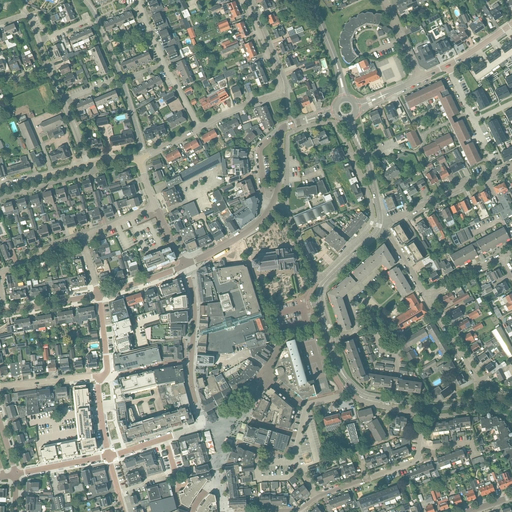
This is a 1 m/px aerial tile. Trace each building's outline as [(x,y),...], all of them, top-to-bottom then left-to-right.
[(182,0),(175,0),(181,12),(187,9),(182,0)] [(265,10),(270,8),(271,9),(275,8),(274,3),(272,3),(271,3),(271,2),(268,3),(267,0),(262,2),(265,10)] [(400,15),(404,13),(403,11),(407,9),(402,0),(401,0),(396,3),(399,8),(397,9),(400,15)] [(410,0),(402,0),(407,9),(412,7),(413,9),(419,6),(416,0),(412,2),(410,0)] [(156,8),(157,11),(163,8),(162,5),(159,7),(157,1),(149,5),(149,6),(151,10),(156,8)] [(231,11),(237,9),(234,2),(228,4),(228,3),(222,6),(223,7),(222,7),(225,14),(231,11)] [(61,6),(63,11),(71,8),(69,3),(61,6)] [(500,13),(503,11),(497,3),(492,6),(492,7),(493,10),(489,12),(485,5),(481,7),(487,16),(490,14),(495,21),(502,16),(500,13)] [(153,21),(154,22),(162,19),(160,13),(167,10),(166,7),(163,8),(157,11),(158,14),(151,17),(153,21)] [(63,11),(66,17),(73,14),(71,8),(63,11)] [(240,16),(237,9),(231,11),(233,16),(230,17),(231,20),(234,19),(234,18),(240,16)] [(129,22),(134,19),(131,11),(128,13),(127,12),(125,13),(129,22)] [(340,39),(339,41),(340,46),(342,48),(341,50),(341,55),(344,57),(344,60),(348,63),(350,63),(350,64),(357,57),(358,56),(357,55),(356,54),(355,52),(354,51),(353,50),(353,48),(352,47),(352,45),(352,44),(352,42),(352,41),(353,39),(353,38),(354,36),(354,35),(355,33),(356,32),(357,31),(358,30),(359,29),(360,28),(361,27),(363,27),(364,26),(365,26),(367,26),(375,26),(378,27),(379,25),(382,19),(383,17),(381,14),(376,14),(374,15),(372,13),(367,12),(365,14),(364,14),(362,13),(357,16),(357,18),(356,18),(354,18),(349,20),(349,23),(348,23),(346,24),(344,28),(345,31),(344,31),(342,32),(340,36),(341,39),(340,39)] [(123,15),(120,16),(123,24),(129,22),(125,13),(123,14),(123,15)] [(73,14),(66,17),(68,22),(75,19),(73,14)] [(280,23),(279,21),(277,16),(274,17),(273,14),(267,17),(271,24),(272,24),(273,26),(280,23)] [(437,14),(427,20),(429,24),(439,18),(437,14)] [(123,24),(120,16),(117,18),(116,17),(114,18),(118,26),(123,24)] [(161,25),(162,28),(168,26),(165,17),(162,19),(154,22),(155,23),(154,23),(156,28),(161,25)] [(112,20),(109,21),(112,29),(118,26),(114,18),(112,19),(112,20)] [(476,21),(469,26),(474,35),(485,28),(482,23),(481,22),(479,19),(476,21)] [(112,29),(109,21),(106,22),(105,21),(103,22),(107,31),(112,29)] [(240,22),(231,26),(234,34),(239,32),(246,29),(243,22),(240,23),(240,22)] [(14,24),(9,26),(12,35),(18,33),(19,35),(22,34),(19,28),(16,29),(14,24)] [(8,49),(13,47),(12,44),(9,42),(8,40),(7,37),(12,35),(9,26),(3,28),(5,34),(2,35),(5,41),(8,49)] [(160,37),(161,38),(169,35),(167,30),(170,28),(168,26),(162,28),(163,31),(158,33),(160,37)] [(284,35),(283,31),(284,30),(282,27),(273,31),(277,39),(284,35)] [(460,32),(457,34),(462,42),(468,39),(465,33),(465,34),(463,31),(465,30),(463,27),(459,29),(460,32)] [(192,28),(187,30),(191,39),(196,37),(193,30),(192,28)] [(91,29),(85,31),(88,38),(94,36),(91,29)] [(246,29),(239,32),(234,34),(236,39),(239,38),(240,40),(243,39),(242,38),(248,36),(246,29)] [(451,36),(458,47),(463,44),(462,42),(457,34),(455,30),(452,32),(453,35),(451,36)] [(80,33),(83,40),(88,38),(85,31),(80,33)] [(80,33),(75,35),(78,43),(83,40),(80,33)] [(168,42),(169,45),(179,41),(179,40),(178,36),(174,38),(173,33),(169,35),(161,38),(162,40),(161,40),(163,44),(168,42)] [(296,34),(290,37),(293,44),(299,41),(296,34)] [(430,34),(426,36),(435,56),(439,53),(440,55),(443,53),(444,54),(448,52),(448,51),(451,50),(445,36),(434,42),(430,34)] [(78,43),(75,35),(69,38),(72,45),(78,43)] [(168,55),(179,50),(182,49),(179,41),(169,45),(170,47),(165,50),(167,54),(168,55)] [(236,41),(225,45),(227,49),(230,47),(238,44),(236,41)] [(245,53),(248,52),(254,49),(251,42),(245,45),(245,44),(242,45),(245,53)] [(59,44),(52,47),(54,51),(53,52),(54,54),(56,59),(61,57),(63,61),(70,58),(75,56),(73,53),(73,52),(68,54),(67,50),(65,50),(62,43),(60,45),(59,44)] [(287,53),(292,51),(290,44),(286,46),(285,43),(284,43),(279,45),(282,53),(287,51),(287,53)] [(422,46),(417,49),(422,59),(425,58),(426,61),(429,60),(429,61),(433,59),(433,58),(428,47),(427,44),(422,46)] [(511,52),(506,44),(501,48),(502,49),(500,51),(506,60),(511,55),(511,52)] [(98,46),(90,49),(93,55),(100,52),(98,46)] [(247,58),(248,61),(251,59),(251,58),(257,56),(254,49),(248,52),(250,57),(247,58)] [(182,59),(179,50),(168,55),(169,56),(168,56),(171,63),(176,61),(181,59),(182,59)] [(500,51),(497,52),(496,51),(491,54),(499,65),(506,60),(500,51)] [(93,55),(95,60),(102,57),(100,52),(93,55)] [(149,62),(152,60),(149,52),(143,55),(147,64),(149,63),(149,62)] [(25,54),(21,56),(22,59),(24,64),(26,68),(32,66),(31,63),(35,61),(32,53),(27,55),(25,56),(25,54)] [(486,58),(487,60),(485,61),(492,71),(492,70),(499,65),(491,54),(486,58)] [(9,70),(3,55),(0,56),(0,59),(0,60),(0,71),(1,71),(5,69),(6,71),(9,70)] [(9,62),(10,66),(12,71),(18,68),(18,70),(20,70),(18,66),(22,65),(20,60),(18,55),(13,58),(14,60),(9,62)] [(143,55),(137,57),(141,65),(144,64),(144,65),(147,64),(143,55)] [(104,62),(102,57),(95,60),(97,65),(104,62)] [(132,60),(136,68),(138,67),(138,66),(141,65),(137,57),(132,60)] [(291,57),(290,58),(285,59),(288,67),(296,64),(294,59),(292,60),(291,57)] [(63,67),(59,69),(62,75),(66,73),(66,72),(70,70),(68,66),(71,64),(69,60),(64,62),(65,64),(63,65),(63,67)] [(132,60),(126,62),(130,70),(133,68),(133,69),(136,68),(132,60)] [(176,67),(177,69),(186,65),(184,60),(180,61),(176,63),(177,66),(176,67)] [(362,69),(369,66),(366,60),(359,63),(362,69)] [(304,65),(306,70),(315,66),(313,62),(313,61),(304,65)] [(492,71),(485,61),(483,63),(482,62),(477,65),(484,76),(492,71)] [(97,65),(99,71),(107,68),(104,62),(97,65)] [(127,71),(130,70),(126,62),(121,64),(124,73),(127,72),(127,71)] [(253,73),(262,69),(259,62),(250,66),(253,73)] [(188,71),(186,65),(177,69),(178,72),(179,71),(180,74),(188,71)] [(477,82),(484,76),(477,65),(472,69),(473,71),(470,72),(477,82)] [(363,76),(366,84),(380,78),(375,67),(359,74),(359,76),(360,76),(360,77),(363,76)] [(109,73),(107,68),(99,71),(102,76),(109,73)] [(233,69),(223,74),(225,78),(229,77),(235,74),(233,69)] [(262,69),(253,73),(246,76),(247,79),(253,76),(254,80),(256,79),(265,76),(262,69)] [(181,78),(182,80),(191,76),(188,71),(180,74),(182,77),(181,78)] [(292,79),(294,83),(295,83),(301,80),(300,77),(302,76),(300,71),(296,72),(291,74),(293,79),(292,79)] [(71,84),(75,82),(73,77),(74,76),(72,73),(66,76),(67,79),(64,80),(66,86),(67,85),(67,86),(68,87),(71,86),(72,85),(71,84)] [(155,76),(153,78),(158,86),(163,83),(159,76),(156,77),(155,76)] [(193,82),(191,76),(182,80),(183,83),(184,82),(185,85),(190,83),(193,82)] [(268,83),(265,76),(256,79),(258,84),(260,83),(262,87),(265,86),(264,84),(268,83)] [(360,76),(359,76),(360,77),(354,80),(358,88),(366,84),(363,76),(360,77),(360,76)] [(151,80),(148,81),(152,89),(158,86),(153,78),(151,79),(151,80)] [(152,89),(148,81),(145,83),(145,82),(143,83),(147,92),(152,89)] [(439,93),(445,90),(441,81),(435,84),(439,93)] [(141,85),(138,87),(142,95),(147,92),(143,83),(140,85),(141,85)] [(439,93),(435,84),(429,87),(433,96),(439,94),(439,93)] [(238,86),(231,88),(233,95),(234,95),(235,98),(241,96),(240,91),(238,86)] [(500,89),(504,98),(510,95),(506,86),(500,89)] [(136,98),(142,95),(138,87),(135,89),(134,88),(132,89),(136,98)] [(429,87),(423,90),(427,99),(433,96),(429,87)] [(324,99),(323,95),(325,95),(323,89),(321,90),(317,91),(316,88),(313,89),(312,90),(316,102),(324,99)] [(482,89),(473,93),(475,99),(484,95),(482,89)] [(494,92),(499,101),(504,98),(500,89),(494,92)] [(174,90),(162,97),(167,105),(177,99),(174,93),(175,93),(174,90)] [(421,102),(427,99),(423,90),(417,92),(421,102)] [(439,94),(441,99),(449,95),(446,90),(445,90),(439,93),(439,94)] [(110,93),(113,100),(113,101),(119,98),(115,91),(110,93)] [(309,91),(305,92),(307,96),(302,98),(303,100),(300,101),(302,107),(310,104),(308,99),(312,98),(309,91)] [(224,100),(220,92),(208,98),(209,101),(208,101),(211,107),(224,100)] [(417,92),(411,95),(415,105),(421,102),(417,92)] [(113,100),(110,93),(105,95),(108,103),(113,101),(113,100)] [(105,95),(100,98),(103,105),(108,103),(105,95)] [(409,108),(415,105),(411,95),(405,98),(405,100),(407,103),(403,104),(410,118),(413,117),(410,109),(409,108)] [(443,106),(453,101),(450,95),(449,95),(441,99),(440,99),(443,106)] [(484,95),(475,99),(478,104),(487,100),(484,95)] [(204,111),(211,107),(208,101),(209,101),(208,98),(206,99),(205,97),(201,100),(202,102),(200,103),(204,111)] [(92,98),(86,100),(89,107),(95,105),(92,98)] [(103,105),(100,98),(94,100),(97,107),(103,105)] [(81,102),(84,110),(89,107),(86,100),(81,102)] [(487,100),(478,104),(480,109),(489,105),(487,100)] [(443,106),(446,112),(451,109),(456,107),(453,101),(443,106)] [(79,112),(80,114),(80,116),(86,113),(84,110),(81,102),(76,105),(79,112)] [(147,105),(152,114),(157,111),(153,102),(147,105)] [(392,104),(385,107),(388,115),(387,116),(389,120),(393,118),(402,114),(400,108),(395,110),(392,104)] [(257,110),(254,111),(256,117),(259,116),(269,113),(266,106),(260,108),(257,109),(257,110)] [(456,107),(451,109),(446,112),(449,118),(452,117),(459,113),(456,107)] [(380,118),(379,115),(377,111),(369,114),(370,118),(371,121),(372,121),(374,125),(378,124),(382,123),(380,118)] [(181,112),(167,119),(171,128),(186,120),(181,112)] [(262,123),(271,120),(269,113),(259,116),(260,119),(261,119),(262,123)] [(17,119),(19,124),(25,122),(24,121),(28,119),(26,115),(17,119)] [(64,124),(60,115),(40,124),(44,133),(46,132),(50,139),(54,137),(55,139),(65,135),(60,125),(64,124)] [(96,120),(98,127),(108,124),(107,117),(96,120)] [(451,121),(452,124),(455,131),(465,126),(462,120),(455,123),(453,120),(452,117),(449,118),(451,121)] [(236,119),(229,122),(233,129),(234,132),(238,130),(236,127),(239,125),(239,124),(236,119)] [(271,120),(262,123),(264,130),(274,126),(271,120)] [(496,120),(487,124),(490,129),(499,125),(496,120)] [(29,150),(39,146),(28,121),(18,125),(29,150)] [(229,122),(222,126),(226,132),(228,131),(230,134),(231,137),(236,135),(234,132),(233,129),(229,122)] [(255,131),(259,136),(262,133),(258,128),(259,127),(257,125),(252,127),(255,130),(255,131)] [(501,130),(499,125),(490,129),(492,135),(501,130)] [(156,126),(153,127),(156,135),(159,134),(160,137),(167,135),(164,126),(157,128),(156,126)] [(458,137),(463,135),(468,132),(465,126),(455,131),(458,137)] [(153,136),(156,135),(153,127),(150,128),(151,130),(144,132),(147,141),(154,139),(153,136)] [(245,130),(249,134),(244,139),(249,143),(256,137),(257,138),(259,136),(255,131),(255,130),(252,127),(245,130)] [(134,142),(133,134),(132,134),(132,130),(127,131),(128,134),(109,138),(111,146),(115,146),(134,142)] [(214,130),(208,133),(211,140),(218,136),(214,130)] [(405,134),(409,141),(418,137),(414,130),(405,134)] [(501,130),(492,135),(495,140),(504,135),(501,130)] [(317,138),(311,140),(314,146),(314,147),(321,144),(320,142),(323,140),(325,143),(325,144),(326,144),(327,144),(328,144),(329,143),(329,142),(329,141),(329,140),(328,138),(327,138),(324,132),(316,135),(317,138)] [(471,138),(468,132),(463,135),(458,137),(461,143),(470,139),(471,138)] [(205,143),(211,140),(208,133),(201,137),(205,143)] [(307,149),(314,146),(311,140),(310,138),(307,139),(304,134),(295,138),(298,146),(299,146),(300,148),(300,149),(301,149),(302,149),(303,148),(303,147),(306,146),(307,149)] [(453,143),(449,134),(442,137),(446,146),(453,143)] [(497,145),(500,144),(502,142),(506,141),(504,135),(495,140),(497,145)] [(100,149),(103,148),(101,139),(97,140),(97,139),(94,140),(94,139),(93,139),(92,139),(91,137),(89,136),(87,136),(86,139),(87,141),(89,142),(92,150),(99,148),(100,149)] [(26,148),(21,137),(18,139),(22,150),(26,148)] [(421,144),(418,137),(409,141),(412,148),(421,144)] [(446,146),(442,137),(435,140),(436,142),(439,149),(440,149),(446,146)] [(196,140),(189,143),(193,149),(194,152),(198,150),(199,151),(202,149),(200,145),(199,146),(199,145),(197,142),(196,140)] [(439,149),(436,142),(429,145),(433,154),(440,150),(440,149),(439,149)] [(466,153),(475,149),(472,142),(471,143),(463,147),(466,153)] [(193,149),(189,143),(183,147),(186,153),(193,149)] [(58,150),(49,154),(52,162),(61,158),(62,160),(71,157),(66,145),(58,148),(58,150)] [(433,154),(429,145),(423,148),(427,157),(433,154)] [(344,160),(343,157),(344,156),(343,152),(342,149),(341,149),(341,148),(333,151),(335,156),(332,157),(335,164),(344,160)] [(231,153),(230,158),(230,159),(231,159),(233,159),(233,158),(238,159),(238,157),(243,158),(243,156),(247,157),(247,151),(239,150),(234,149),(233,154),(231,153)] [(453,151),(457,159),(461,157),(457,149),(453,151)] [(469,159),(473,157),(478,155),(475,149),(466,153),(469,159)] [(178,150),(171,153),(176,161),(179,159),(178,157),(181,156),(178,150)] [(510,159),(506,150),(501,153),(505,162),(508,160),(510,159)] [(44,160),(42,155),(36,158),(35,155),(34,152),(29,154),(33,164),(36,163),(38,167),(40,167),(40,168),(43,166),(43,165),(45,165),(44,162),(45,161),(44,160)] [(176,161),(171,153),(165,157),(168,163),(171,161),(172,163),(176,161)] [(221,163),(221,160),(220,154),(219,153),(196,165),(201,173),(221,163)] [(478,155),(473,157),(469,159),(471,165),(481,161),(478,155)] [(31,170),(29,162),(28,162),(26,156),(20,158),(22,164),(10,167),(11,170),(7,171),(9,176),(31,170)] [(440,164),(446,161),(443,156),(436,160),(431,162),(432,164),(438,161),(440,164)] [(152,163),(155,169),(162,167),(160,160),(152,163)] [(234,160),(234,165),(239,164),(240,168),(248,167),(247,160),(242,161),(239,161),(239,160),(238,160),(234,160)] [(461,164),(459,161),(456,163),(449,166),(453,173),(463,168),(461,164)] [(349,163),(343,166),(346,173),(349,180),(350,183),(352,182),(351,179),(355,177),(352,170),(349,163)] [(170,189),(161,193),(162,197),(164,196),(169,207),(182,202),(178,190),(176,191),(174,187),(174,186),(182,182),(183,183),(201,173),(196,165),(165,181),(170,189)] [(400,173),(394,166),(383,175),(389,182),(400,173)] [(449,175),(444,166),(440,168),(439,166),(434,168),(436,172),(437,171),(442,179),(449,175)] [(227,183),(227,185),(227,186),(232,184),(231,183),(240,180),(239,176),(245,175),(245,174),(249,174),(248,167),(240,168),(236,168),(235,168),(235,172),(236,176),(229,179),(228,181),(229,182),(227,183)] [(431,172),(426,175),(428,179),(429,181),(431,185),(439,181),(436,177),(436,175),(437,175),(437,174),(435,169),(434,169),(431,171),(431,172)] [(127,172),(118,175),(119,179),(120,179),(121,182),(125,181),(127,181),(132,179),(131,175),(132,174),(130,170),(126,171),(127,172)] [(162,170),(154,173),(155,178),(154,178),(156,182),(162,180),(162,179),(165,179),(162,170)] [(108,188),(106,181),(104,176),(96,178),(99,187),(103,186),(104,189),(108,188)] [(82,182),(83,187),(85,192),(92,189),(89,178),(86,179),(86,181),(82,182)] [(396,186),(398,185),(399,184),(403,182),(400,178),(394,183),(396,186)] [(423,179),(416,183),(419,189),(426,185),(423,179)] [(250,180),(245,181),(236,184),(237,188),(242,186),(243,189),(252,186),(250,180)] [(314,196),(317,196),(317,194),(321,192),(322,196),(328,193),(322,180),(316,183),(318,186),(316,186),(311,187),(308,187),(296,189),(297,192),(295,192),(296,196),(297,196),(297,198),(305,197),(306,199),(304,200),(303,201),(303,202),(304,202),(304,203),(305,203),(311,200),(310,198),(310,196),(310,195),(314,195),(314,196)] [(406,181),(399,184),(398,185),(399,187),(402,193),(403,194),(407,192),(409,196),(417,192),(414,186),(410,188),(406,181)] [(351,185),(354,192),(354,193),(357,200),(363,197),(360,190),(357,183),(353,185),(352,182),(350,183),(351,185)] [(499,185),(500,188),(506,201),(510,199),(508,195),(510,195),(504,182),(499,185)] [(73,185),(69,186),(70,190),(70,191),(71,193),(71,195),(71,194),(72,197),(76,196),(76,197),(80,195),(78,190),(77,185),(76,186),(76,184),(73,185)] [(232,184),(227,186),(223,188),(224,192),(233,188),(232,184)] [(134,185),(129,186),(122,188),(125,197),(136,194),(134,185)] [(511,212),(509,207),(506,201),(500,188),(499,185),(493,187),(498,197),(498,201),(499,201),(501,204),(497,206),(500,212),(504,220),(507,218),(511,215),(511,212)] [(252,186),(243,189),(244,193),(240,194),(241,198),(255,193),(252,186)] [(383,199),(384,200),(390,198),(396,195),(402,193),(399,187),(382,194),(384,199),(383,199)] [(56,191),(57,196),(58,199),(62,198),(63,201),(67,200),(64,189),(56,191)] [(332,194),(334,193),(338,202),(340,206),(346,204),(344,199),(343,196),(341,197),(338,192),(337,189),(331,192),(332,194)] [(219,211),(220,212),(227,207),(218,190),(212,193),(217,202),(212,205),(215,214),(219,211)] [(486,191),(478,194),(481,201),(483,204),(491,200),(489,197),(486,191)] [(54,204),(52,196),(51,192),(43,194),(45,203),(50,202),(51,204),(54,204)] [(405,199),(403,194),(402,193),(396,195),(400,206),(407,203),(405,199)] [(305,211),(297,215),(299,214),(300,215),(298,216),(298,217),(295,218),(294,218),(293,218),(298,227),(298,225),(301,224),(302,226),(307,223),(307,221),(310,220),(311,222),(317,219),(316,218),(320,216),(320,218),(326,215),(325,214),(329,212),(330,214),(335,212),(331,201),(332,200),(330,194),(323,197),(325,203),(326,203),(326,204),(326,205),(322,207),(322,206),(316,208),(317,209),(313,211),(312,209),(312,208),(309,210),(311,209),(311,210),(309,211),(310,212),(306,213),(305,212),(306,211),(305,211)] [(478,194),(471,198),(474,205),(479,202),(481,201),(478,194)] [(42,199),(39,200),(38,195),(30,197),(31,201),(30,201),(31,202),(32,204),(36,203),(37,207),(40,206),(42,215),(46,213),(42,199)] [(256,218),(259,201),(256,195),(241,202),(244,207),(232,215),(240,229),(241,229),(256,218)] [(400,206),(396,195),(390,198),(394,208),(400,206)] [(119,202),(114,203),(115,205),(116,209),(121,208),(129,206),(128,205),(131,204),(132,208),(136,207),(140,206),(137,198),(133,199),(127,201),(127,199),(119,202)] [(388,211),(394,208),(390,198),(384,200),(388,211)] [(25,199),(17,201),(18,206),(19,209),(20,211),(23,210),(24,210),(25,210),(26,209),(26,208),(27,208),(27,207),(27,206),(26,202),(26,201),(25,201),(25,199)] [(102,212),(100,206),(98,199),(95,200),(97,209),(94,210),(95,213),(91,214),(94,221),(101,219),(99,212),(102,212)] [(466,200),(458,203),(461,208),(463,213),(471,210),(469,207),(466,200)] [(4,206),(0,207),(2,213),(10,211),(11,217),(14,216),(15,216),(14,211),(12,202),(10,203),(9,203),(4,204),(4,206)] [(193,202),(183,206),(186,212),(186,213),(187,215),(188,218),(188,219),(198,215),(193,202)] [(458,203),(451,207),(454,214),(459,211),(459,209),(461,208),(458,203)] [(104,210),(104,211),(105,213),(106,218),(114,215),(114,214),(111,205),(107,206),(108,208),(104,209),(104,210)] [(500,212),(497,206),(489,209),(492,216),(500,212)] [(233,216),(227,207),(220,212),(223,218),(222,218),(232,234),(239,229),(233,220),(235,219),(233,216)] [(442,212),(438,214),(439,217),(443,215),(447,223),(453,220),(447,208),(441,211),(442,212)] [(174,212),(169,214),(173,222),(182,217),(183,217),(182,215),(180,212),(179,213),(178,210),(174,212)] [(355,214),(364,222),(368,218),(360,212),(359,214),(357,212),(355,214)] [(77,215),(78,221),(80,225),(87,223),(86,216),(85,216),(84,213),(80,214),(81,214),(77,215)] [(361,226),(364,222),(355,214),(354,216),(356,217),(354,220),(361,226)] [(435,214),(431,217),(440,231),(443,229),(435,214)] [(76,226),(74,221),(74,219),(70,220),(69,216),(65,217),(68,228),(76,226)] [(54,220),(50,221),(51,224),(52,227),(53,232),(55,232),(55,233),(57,233),(62,231),(60,228),(60,225),(59,223),(63,222),(61,218),(61,217),(58,218),(59,223),(55,223),(54,220)] [(442,240),(443,239),(442,236),(440,231),(431,217),(427,219),(438,238),(440,237),(442,240)] [(358,230),(361,226),(354,220),(353,220),(351,219),(350,221),(351,222),(350,224),(358,230)] [(178,222),(174,224),(177,232),(179,231),(186,229),(186,228),(184,224),(185,224),(183,220),(180,221),(178,222)] [(215,226),(209,230),(211,233),(212,235),(213,237),(216,241),(216,242),(224,236),(221,230),(223,229),(222,227),(220,223),(218,220),(213,223),(215,226)] [(419,223),(417,225),(420,230),(418,231),(420,233),(423,237),(426,235),(431,232),(432,232),(429,228),(427,229),(423,221),(422,222),(419,223)] [(329,222),(327,224),(337,232),(338,230),(329,222)] [(400,246),(404,244),(410,240),(399,223),(397,225),(392,226),(393,227),(390,229),(395,236),(396,235),(397,238),(396,238),(400,246)] [(354,234),(358,230),(350,224),(349,225),(347,224),(346,226),(347,227),(347,228),(354,234)] [(42,227),(38,228),(39,232),(40,235),(41,238),(49,236),(48,231),(46,225),(42,226),(42,227)] [(319,225),(312,228),(314,231),(318,234),(322,238),(322,239),(322,240),(326,243),(329,245),(332,248),(338,253),(344,245),(347,242),(333,229),(330,233),(328,235),(327,234),(328,234),(325,232),(323,230),(323,231),(321,228),(319,226),(319,225)] [(180,234),(184,242),(189,253),(200,248),(195,237),(193,232),(194,232),(191,226),(186,228),(186,229),(179,231),(180,234)] [(197,240),(201,247),(212,243),(208,235),(206,236),(203,228),(196,231),(200,239),(197,240)] [(305,234),(301,236),(309,253),(311,252),(313,255),(319,252),(317,247),(321,245),(320,241),(322,240),(322,239),(313,232),(312,228),(304,232),(305,234)] [(342,230),(347,235),(351,238),(354,234),(347,228),(345,230),(343,228),(342,230)] [(509,238),(504,228),(474,243),(479,253),(481,252),(482,253),(485,251),(486,252),(488,251),(488,250),(491,248),(491,250),(496,247),(495,246),(501,243),(502,244),(507,242),(506,240),(509,238)] [(467,240),(462,230),(456,233),(461,243),(467,240)] [(25,237),(27,236),(29,244),(36,242),(33,231),(24,233),(25,237)] [(455,245),(459,243),(456,236),(455,234),(451,236),(455,245)] [(14,241),(17,249),(24,247),(21,235),(12,238),(12,241),(14,241)] [(6,244),(0,246),(4,257),(5,260),(8,259),(9,259),(10,259),(11,258),(8,249),(9,248),(10,250),(14,249),(11,239),(5,241),(6,244)] [(424,258),(414,241),(404,247),(409,254),(410,253),(412,255),(410,256),(415,264),(424,258)] [(450,256),(453,262),(456,267),(459,265),(460,266),(464,264),(463,263),(470,259),(470,261),(475,258),(474,257),(477,255),(477,254),(479,253),(474,243),(450,256)] [(94,260),(95,263),(101,261),(101,260),(116,256),(115,252),(105,255),(104,253),(105,252),(104,249),(109,248),(108,244),(99,246),(100,250),(98,251),(92,252),(94,260)] [(356,269),(351,273),(358,281),(359,282),(361,280),(360,279),(364,277),(366,275),(380,261),(386,257),(386,258),(390,254),(386,248),(384,244),(382,245),(382,246),(380,248),(374,252),(371,255),(365,261),(362,264),(361,265),(358,267),(356,269)] [(176,259),(174,253),(172,253),(170,247),(143,258),(148,272),(176,262),(176,261),(175,261),(174,259),(176,259)] [(259,254),(259,253),(258,253),(258,258),(256,258),(256,260),(252,260),(253,268),(257,267),(257,270),(256,271),(257,271),(260,272),(260,273),(261,272),(278,269),(278,270),(278,271),(279,271),(283,270),(283,271),(289,270),(290,270),(290,269),(291,268),(292,268),(293,268),(294,274),(299,273),(298,263),(295,263),(295,262),(296,260),(297,260),(298,260),(296,259),(296,257),(297,256),(297,255),(296,256),(294,254),(294,253),(293,253),(293,248),(287,249),(287,248),(287,249),(276,250),(275,250),(276,250),(276,252),(259,254)] [(139,273),(137,266),(136,262),(131,263),(130,260),(127,253),(122,255),(126,268),(129,267),(130,268),(129,268),(132,275),(139,273)] [(435,272),(438,270),(433,262),(429,256),(422,261),(428,272),(427,272),(429,276),(432,281),(439,278),(435,272)] [(389,260),(382,264),(386,270),(396,264),(392,258),(389,260)] [(75,260),(73,260),(74,264),(75,266),(76,271),(77,276),(85,275),(84,270),(82,264),(81,259),(75,260)] [(211,272),(213,278),(214,281),(220,302),(224,315),(225,317),(225,319),(231,318),(234,320),(249,315),(261,312),(259,307),(248,269),(247,268),(247,266),(246,265),(245,265),(244,265),(241,266),(240,266),(225,268),(224,261),(223,261),(222,260),(221,260),(220,261),(219,262),(220,263),(218,263),(218,264),(215,264),(214,264),(214,266),(215,267),(215,269),(216,271),(211,272)] [(455,269),(452,263),(449,264),(449,263),(445,265),(444,262),(440,264),(437,260),(433,262),(438,270),(442,268),(446,274),(453,270),(455,269)] [(204,267),(206,275),(207,274),(210,278),(211,279),(213,278),(211,272),(211,270),(209,265),(207,266),(206,266),(206,265),(205,265),(204,265),(204,266),(204,267)] [(397,266),(387,272),(397,289),(398,290),(398,291),(402,297),(411,292),(412,291),(409,285),(401,272),(397,266)] [(206,275),(204,267),(201,268),(200,268),(200,269),(200,270),(198,271),(197,273),(198,278),(205,277),(209,279),(209,278),(210,278),(207,274),(206,275)] [(488,275),(492,282),(502,277),(498,270),(492,273),(491,271),(486,274),(487,276),(488,275)] [(124,278),(123,273),(122,271),(115,273),(117,280),(124,278)] [(107,272),(104,273),(99,275),(100,278),(102,285),(111,282),(109,276),(108,276),(107,272)] [(16,275),(7,276),(6,276),(8,284),(15,283),(15,282),(17,282),(16,275)] [(85,275),(77,276),(78,279),(78,282),(79,287),(85,286),(87,286),(86,281),(85,275)] [(335,288),(328,294),(330,301),(331,303),(332,303),(334,307),(332,308),(333,308),(333,310),(335,315),(336,315),(338,319),(336,320),(337,321),(337,323),(338,324),(338,326),(341,333),(352,329),(351,326),(350,327),(340,297),(354,285),(355,286),(357,284),(356,283),(349,275),(344,280),(345,281),(343,283),(342,282),(339,285),(335,288)] [(72,278),(67,278),(68,285),(71,285),(72,289),(79,287),(78,282),(78,279),(77,276),(72,278)] [(64,279),(58,280),(59,285),(60,291),(66,290),(66,286),(68,285),(67,278),(64,279)] [(185,292),(181,279),(181,278),(173,281),(173,283),(169,284),(169,283),(168,283),(160,286),(163,297),(164,297),(165,296),(166,299),(175,296),(175,294),(177,293),(177,294),(177,295),(185,292),(185,291),(185,292)] [(49,282),(48,282),(50,289),(53,288),(53,292),(60,291),(59,285),(58,280),(54,281),(52,281),(49,282)] [(42,284),(38,285),(40,295),(48,293),(47,289),(50,289),(48,282),(45,283),(42,283),(42,284)] [(497,298),(499,297),(498,295),(502,292),(503,293),(509,289),(505,282),(494,287),(498,293),(495,295),(497,298)] [(29,292),(28,285),(24,286),(24,285),(18,286),(18,287),(19,289),(19,292),(20,298),(26,297),(26,293),(29,292)] [(31,285),(28,285),(29,292),(32,292),(33,296),(40,295),(38,285),(34,285),(35,289),(32,290),(31,285)] [(14,299),(20,298),(19,292),(19,289),(16,289),(16,292),(9,293),(10,298),(13,297),(14,299)] [(150,302),(149,299),(155,297),(156,301),(157,301),(158,301),(159,300),(158,296),(156,297),(153,289),(146,292),(147,295),(145,296),(146,300),(147,303),(150,302)] [(451,293),(451,292),(448,294),(448,295),(442,298),(444,302),(443,302),(444,304),(445,303),(445,304),(454,298),(453,296),(456,294),(454,291),(451,293)] [(141,293),(133,296),(136,304),(137,306),(137,308),(140,307),(139,306),(138,303),(143,301),(142,298),(141,293)] [(469,297),(467,293),(458,299),(460,302),(469,297)] [(166,299),(161,300),(162,302),(162,304),(163,306),(170,304),(170,305),(171,305),(171,307),(174,307),(175,310),(173,310),(189,309),(189,308),(188,295),(188,294),(182,294),(179,295),(175,296),(166,299)] [(505,297),(502,299),(505,305),(508,303),(511,301),(511,295),(511,294),(505,297)] [(413,295),(406,298),(412,309),(392,321),(398,330),(427,313),(421,304),(419,305),(413,295)] [(127,300),(124,301),(127,310),(130,309),(130,311),(131,312),(130,312),(130,314),(133,313),(133,311),(132,310),(137,308),(137,306),(136,304),(133,296),(126,298),(127,300)] [(475,303),(477,302),(474,296),(463,301),(465,306),(474,302),(475,303)] [(113,312),(111,312),(113,319),(112,319),(113,323),(114,322),(114,323),(129,318),(130,318),(129,315),(128,312),(130,311),(130,309),(127,310),(124,301),(123,299),(112,302),(113,305),(113,308),(113,309),(114,309),(114,310),(114,312),(113,312)] [(201,315),(201,317),(208,317),(213,317),(218,317),(225,317),(224,315),(220,302),(207,304),(207,306),(200,306),(200,315),(201,315)] [(94,307),(86,309),(87,315),(88,319),(95,318),(95,314),(94,307)] [(463,316),(459,309),(460,309),(459,307),(450,312),(452,316),(451,317),(453,319),(454,319),(454,320),(459,317),(460,318),(463,316)] [(79,313),(76,314),(77,321),(78,325),(82,324),(82,322),(88,320),(88,319),(87,315),(86,309),(78,310),(79,313)] [(498,309),(494,311),(496,315),(498,319),(502,316),(500,312),(498,309)] [(470,320),(479,316),(476,310),(467,315),(470,320)] [(77,321),(76,314),(73,315),(72,311),(65,312),(66,322),(72,321),(73,322),(77,321)] [(180,311),(171,314),(158,316),(160,321),(161,324),(162,324),(171,323),(177,323),(189,322),(188,319),(188,311),(180,311)] [(58,317),(55,318),(56,325),(60,325),(60,323),(66,322),(65,312),(57,314),(58,317)] [(56,325),(55,318),(51,318),(51,315),(43,316),(45,326),(51,325),(52,326),(56,325)] [(45,326),(43,316),(36,318),(36,321),(33,322),(35,329),(39,328),(38,327),(45,326)] [(200,317),(199,328),(199,329),(200,331),(205,329),(210,327),(216,326),(213,317),(208,317),(205,317),(201,317),(200,317)] [(255,319),(257,326),(258,328),(266,325),(263,317),(262,317),(255,319)] [(114,323),(117,331),(117,330),(118,335),(119,336),(119,337),(116,338),(114,338),(116,342),(116,343),(117,342),(118,345),(115,346),(117,350),(118,350),(119,353),(123,352),(134,350),(129,336),(129,334),(131,333),(134,333),(133,330),(131,331),(130,326),(132,326),(131,324),(129,318),(130,318),(129,318),(114,323)] [(29,319),(22,320),(24,331),(28,330),(30,330),(35,329),(33,322),(30,322),(29,319)] [(466,327),(468,330),(472,327),(467,319),(457,325),(460,331),(466,327)] [(505,328),(509,326),(511,323),(511,319),(507,322),(507,323),(503,325),(505,328)] [(24,331),(22,320),(14,322),(15,325),(12,326),(14,333),(17,332),(16,328),(19,327),(19,332),(24,331)] [(206,335),(204,339),(213,355),(220,354),(234,352),(232,346),(246,342),(248,349),(250,348),(257,346),(254,335),(252,328),(250,321),(236,325),(236,326),(234,329),(228,331),(225,329),(206,335)] [(481,322),(472,327),(474,331),(479,328),(479,329),(483,327),(481,322)] [(144,329),(147,340),(164,340),(164,336),(185,337),(185,325),(178,325),(177,325),(177,323),(171,323),(162,324),(161,324),(159,325),(157,325),(155,326),(154,326),(152,327),(150,327),(148,328),(146,328),(145,329),(144,329)] [(443,355),(450,351),(433,323),(426,327),(427,328),(424,329),(402,341),(404,346),(406,348),(409,346),(430,334),(443,355)] [(268,333),(266,325),(258,328),(260,334),(260,336),(268,333)] [(491,332),(496,339),(497,341),(504,352),(506,354),(508,358),(511,356),(511,348),(500,326),(491,332)] [(474,341),(473,339),(477,337),(475,334),(472,336),(470,333),(464,337),(467,342),(469,341),(471,343),(474,341)] [(257,346),(263,344),(262,340),(260,336),(260,334),(254,335),(257,346)] [(198,341),(197,354),(202,354),(213,355),(204,339),(206,335),(202,336),(199,340),(198,341)] [(481,341),(480,339),(472,344),(473,346),(470,348),(473,353),(480,349),(479,346),(482,344),(480,341),(481,341)] [(488,348),(497,341),(496,339),(491,341),(485,344),(488,348)] [(162,343),(162,355),(163,360),(173,360),(182,360),(181,346),(181,340),(162,343)] [(312,381),(312,380),(307,382),(302,365),(295,340),(294,340),(286,342),(287,345),(285,346),(284,347),(284,349),(273,373),(296,393),(301,397),(303,399),(305,399),(316,395),(316,393),(315,392),(314,386),(313,385),(313,383),(312,381)] [(352,340),(348,341),(344,343),(345,346),(343,346),(345,350),(346,349),(348,355),(347,355),(348,359),(349,358),(351,364),(350,364),(351,368),(353,367),(355,373),(353,374),(354,377),(356,376),(357,381),(359,380),(360,383),(369,380),(367,375),(365,376),(352,340)] [(501,354),(504,352),(497,341),(488,348),(483,351),(485,353),(478,358),(479,359),(478,360),(479,362),(480,362),(481,363),(488,358),(489,360),(493,357),(492,357),(491,355),(492,355),(489,351),(494,348),(494,350),(497,348),(497,349),(501,354)] [(266,344),(263,344),(257,346),(250,348),(252,357),(264,365),(269,358),(268,358),(272,353),(270,352),(273,349),(267,345),(266,345),(266,344)] [(60,345),(55,346),(56,348),(57,356),(57,361),(58,365),(61,364),(61,370),(69,369),(69,364),(68,359),(64,359),(61,359),(61,356),(60,348),(60,345)] [(115,354),(113,355),(113,359),(114,367),(114,370),(116,370),(119,370),(119,372),(120,372),(162,362),(158,349),(158,347),(157,345),(151,346),(149,346),(148,347),(137,349),(134,350),(123,352),(119,353),(116,354),(115,354)] [(400,346),(409,361),(416,357),(412,350),(411,350),(409,346),(406,348),(404,346),(401,348),(401,346),(400,346)] [(0,363),(3,363),(1,356),(9,354),(9,352),(17,351),(17,350),(16,347),(3,350),(4,353),(0,353),(0,363)] [(98,359),(97,354),(87,355),(89,368),(97,367),(96,359),(98,359)] [(197,355),(196,365),(205,366),(214,366),(215,355),(213,355),(202,354),(197,354),(197,355)] [(20,375),(22,374),(22,369),(23,369),(22,365),(22,361),(21,355),(17,355),(18,361),(17,361),(17,363),(10,364),(11,376),(20,375)] [(83,368),(82,363),(82,361),(81,357),(78,358),(78,362),(74,362),(75,369),(83,368)] [(49,365),(48,365),(48,367),(49,372),(56,371),(56,366),(55,361),(55,360),(55,358),(50,359),(51,364),(49,364),(49,365)] [(35,366),(35,369),(36,374),(43,373),(43,369),(45,369),(44,365),(44,363),(44,360),(41,360),(40,359),(38,360),(38,361),(38,366),(35,366)] [(233,367),(228,370),(223,373),(225,377),(225,378),(228,383),(234,393),(238,390),(243,388),(242,386),(248,383),(249,381),(250,382),(252,380),(256,374),(257,373),(260,368),(254,364),(248,359),(243,362),(238,365),(233,367)] [(423,371),(436,363),(434,360),(421,368),(423,371)] [(439,370),(441,371),(444,369),(448,376),(451,373),(454,370),(453,369),(455,368),(452,364),(451,362),(450,360),(447,362),(448,363),(444,366),(443,364),(437,367),(439,370)] [(491,363),(485,367),(489,373),(495,369),(496,371),(496,372),(501,368),(503,367),(501,364),(498,366),(496,363),(495,364),(494,361),(491,363)] [(23,369),(22,369),(22,374),(22,375),(23,375),(23,376),(26,375),(31,374),(30,368),(32,367),(31,363),(29,363),(25,363),(25,365),(22,365),(23,369)] [(507,366),(501,369),(506,378),(507,380),(504,382),(506,386),(509,384),(510,386),(511,384),(511,367),(510,364),(507,366)] [(178,384),(183,383),(185,383),(182,370),(183,370),(182,365),(154,370),(156,379),(177,376),(178,384)] [(196,366),(196,372),(200,373),(202,373),(203,373),(203,377),(204,377),(207,377),(208,373),(206,373),(207,370),(204,370),(205,366),(196,366)] [(496,372),(495,372),(500,381),(506,378),(501,369),(501,368),(496,372)] [(432,374),(429,369),(423,372),(422,372),(419,373),(423,380),(432,374)] [(152,397),(150,390),(158,389),(158,388),(156,379),(154,370),(120,379),(120,380),(119,380),(117,380),(113,381),(114,385),(114,386),(115,388),(114,389),(115,400),(115,404),(126,402),(135,400),(152,397)] [(218,381),(229,399),(234,396),(232,393),(224,378),(223,378),(221,374),(215,377),(216,382),(218,381)] [(456,380),(460,385),(463,384),(463,385),(467,382),(464,378),(463,378),(461,375),(459,376),(458,374),(449,380),(451,383),(456,380)] [(216,382),(215,377),(214,375),(213,375),(207,377),(204,377),(207,387),(207,386),(213,385),(217,384),(216,382)] [(158,388),(165,387),(178,384),(177,376),(156,379),(158,388)] [(391,388),(392,379),(373,376),(371,385),(375,385),(375,387),(378,387),(378,386),(384,387),(384,388),(387,389),(387,387),(391,388)] [(196,379),(198,388),(207,387),(204,377),(203,377),(202,378),(196,379)] [(223,402),(229,399),(218,381),(216,382),(217,384),(213,385),(223,402)] [(397,381),(396,390),(399,390),(399,392),(402,392),(402,391),(409,392),(408,393),(412,394),(412,392),(418,393),(418,395),(420,395),(421,384),(397,381)] [(186,394),(183,383),(178,384),(165,387),(169,398),(186,394)] [(86,385),(74,386),(74,387),(74,391),(75,394),(77,413),(79,436),(81,436),(81,435),(91,434),(91,431),(93,430),(92,430),(92,426),(90,426),(90,423),(92,423),(91,419),(89,419),(89,416),(91,415),(90,411),(89,411),(88,408),(90,408),(90,404),(88,404),(87,401),(89,401),(89,400),(89,396),(87,396),(87,393),(89,393),(88,393),(88,389),(86,389),(86,385)] [(218,405),(223,402),(213,385),(207,386),(218,405)] [(218,405),(207,386),(207,387),(207,388),(204,389),(207,399),(210,404),(212,409),(218,406),(218,405)] [(438,386),(429,392),(432,397),(438,396),(440,395),(441,394),(442,394),(444,398),(447,396),(448,397),(452,395),(451,394),(453,393),(448,386),(442,391),(438,386)] [(66,387),(61,388),(62,399),(67,398),(68,400),(71,399),(70,388),(70,390),(67,390),(66,387)] [(158,388),(158,389),(161,401),(163,406),(174,403),(175,405),(173,405),(175,410),(177,409),(189,405),(189,406),(189,405),(186,394),(169,398),(165,387),(158,388)] [(56,392),(53,392),(54,399),(54,401),(58,401),(58,400),(62,399),(61,388),(56,389),(56,392)] [(285,399),(279,394),(279,395),(275,392),(276,391),(273,388),(272,389),(271,388),(269,390),(267,389),(263,394),(260,400),(259,400),(256,406),(257,407),(255,411),(254,411),(252,414),(253,414),(252,416),(263,422),(269,409),(271,410),(279,412),(276,422),(280,423),(279,426),(289,428),(289,426),(290,426),(291,423),(290,423),(291,418),(292,418),(294,411),(293,411),(294,408),(284,400),(285,399)] [(50,389),(44,390),(46,401),(46,402),(46,404),(55,403),(54,401),(54,399),(53,392),(50,392),(50,390),(50,389)] [(201,402),(204,401),(207,399),(204,389),(198,391),(200,399),(201,402)] [(4,399),(3,400),(4,403),(5,403),(15,402),(15,399),(19,399),(23,398),(26,398),(26,401),(26,406),(27,416),(39,414),(38,403),(37,394),(37,392),(36,391),(36,390),(4,395),(4,399)] [(37,394),(39,408),(43,407),(43,403),(46,402),(46,401),(44,390),(39,390),(39,391),(37,392),(37,394)] [(210,404),(207,399),(204,401),(201,402),(206,412),(212,409),(210,404)] [(15,402),(5,403),(6,407),(9,419),(14,417),(15,418),(15,419),(18,418),(21,417),(25,416),(27,416),(26,406),(16,406),(16,405),(15,402)] [(116,405),(115,405),(116,405),(116,406),(116,409),(116,410),(117,416),(116,416),(117,416),(117,421),(117,422),(118,422),(120,421),(121,426),(120,427),(119,427),(121,433),(122,434),(121,434),(121,435),(122,435),(124,443),(124,444),(132,441),(131,441),(131,440),(136,439),(141,437),(146,435),(146,436),(147,436),(146,435),(142,421),(141,421),(137,423),(132,407),(131,407),(130,407),(130,408),(126,408),(126,407),(126,405),(126,402),(125,402),(121,403),(121,404),(120,404),(120,403),(116,404),(116,405)] [(142,421),(146,435),(152,434),(162,431),(167,429),(168,429),(172,428),(172,427),(182,424),(182,425),(183,424),(187,423),(187,424),(188,424),(194,422),(192,415),(191,412),(191,411),(191,412),(189,406),(189,405),(177,409),(177,410),(147,419),(142,421)] [(357,412),(358,417),(361,429),(364,428),(365,430),(369,428),(367,424),(376,419),(374,417),(373,417),(371,408),(357,412)] [(327,431),(331,430),(336,428),(340,427),(339,424),(342,423),(341,423),(342,422),(342,420),(352,418),(351,411),(323,418),(327,431)] [(496,431),(506,427),(503,420),(502,421),(502,420),(501,420),(501,419),(500,418),(499,418),(498,418),(497,417),(492,417),(492,415),(490,415),(489,414),(489,413),(488,413),(487,414),(487,415),(487,417),(480,418),(482,430),(485,429),(485,431),(492,429),(492,428),(495,428),(496,431),(495,431),(496,431)] [(393,416),(391,427),(394,428),(394,429),(400,430),(401,426),(400,426),(402,415),(400,415),(399,415),(399,417),(396,416),(396,417),(393,416)] [(404,416),(402,415),(400,426),(401,426),(410,428),(411,425),(412,422),(409,421),(407,421),(407,418),(404,417),(404,416)] [(17,422),(12,423),(15,431),(19,430),(21,429),(21,428),(25,427),(26,429),(29,428),(27,422),(28,422),(28,420),(26,420),(25,416),(21,417),(23,421),(23,423),(20,424),(19,421),(17,422)] [(469,417),(464,418),(465,427),(471,426),(470,423),(473,423),(473,420),(476,420),(478,419),(478,418),(478,417),(472,418),(469,418),(469,417)] [(367,424),(369,428),(376,442),(378,441),(379,442),(386,438),(384,436),(386,435),(376,419),(367,424)] [(360,447),(354,423),(346,425),(352,449),(360,447)] [(247,426),(243,438),(244,438),(243,441),(252,444),(253,441),(255,441),(261,443),(265,444),(264,444),(267,445),(282,452),(283,451),(284,449),(285,448),(286,448),(288,442),(288,440),(289,438),(289,436),(269,430),(268,431),(259,428),(259,430),(258,430),(247,426)] [(510,447),(510,446),(508,440),(511,438),(511,436),(511,433),(510,434),(507,427),(506,427),(496,431),(497,434),(496,434),(498,440),(494,442),(497,452),(501,450),(504,449),(510,447)] [(27,433),(22,434),(16,436),(18,444),(28,440),(29,444),(37,441),(37,437),(29,440),(27,433)] [(44,448),(40,448),(42,460),(43,460),(43,458),(45,458),(46,460),(54,459),(55,459),(54,456),(57,456),(57,457),(58,457),(57,455),(62,454),(62,456),(63,456),(63,455),(65,454),(66,456),(74,455),(75,455),(74,452),(77,452),(77,453),(78,453),(77,451),(82,450),(83,453),(95,451),(94,448),(97,448),(95,437),(92,438),(91,434),(81,435),(81,436),(82,440),(80,440),(81,442),(76,443),(75,441),(60,444),(60,446),(56,447),(55,445),(44,448)] [(193,446),(196,445),(204,444),(204,443),(201,444),(198,434),(189,436),(192,446),(193,446)] [(189,436),(184,437),(187,450),(194,448),(193,446),(192,446),(189,436)] [(182,452),(187,450),(184,437),(178,439),(182,452)] [(409,449),(409,445),(410,440),(402,438),(400,446),(404,456),(409,454),(408,449),(409,449)] [(173,443),(171,443),(172,445),(173,450),(175,455),(180,454),(178,449),(178,448),(179,448),(177,441),(173,443)] [(206,449),(204,444),(196,445),(193,446),(194,448),(187,450),(186,451),(187,454),(191,453),(206,449)] [(383,454),(380,455),(383,464),(388,462),(387,458),(390,457),(388,451),(387,451),(386,448),(385,445),(382,446),(384,452),(382,453),(383,454)] [(399,458),(404,456),(400,446),(395,448),(399,458)] [(28,453),(22,455),(24,462),(30,461),(29,457),(31,456),(30,454),(34,453),(32,447),(26,449),(27,449),(28,453)] [(233,449),(229,458),(234,460),(237,461),(238,459),(243,461),(242,463),(253,462),(253,460),(254,460),(256,454),(251,452),(247,451),(243,449),(238,447),(237,447),(236,450),(234,449),(233,449)] [(388,451),(390,457),(393,456),(394,460),(399,458),(395,448),(391,450),(390,447),(386,448),(387,451),(388,451)] [(206,449),(191,453),(187,454),(188,460),(194,459),(207,455),(206,449)] [(469,459),(467,454),(467,452),(464,454),(462,449),(459,450),(459,449),(456,450),(460,460),(462,464),(464,463),(462,459),(465,458),(465,460),(469,459)] [(455,452),(452,453),(455,462),(460,460),(456,450),(454,451),(455,452)] [(127,460),(122,462),(124,466),(123,467),(124,471),(143,465),(145,470),(147,477),(165,472),(161,458),(156,460),(153,451),(150,453),(149,452),(146,453),(147,453),(142,455),(141,454),(136,456),(136,457),(134,458),(134,457),(132,458),(129,459),(127,459),(127,460)] [(379,453),(374,454),(378,466),(383,464),(380,455),(379,453)] [(444,456),(442,457),(445,466),(450,464),(446,453),(444,454),(444,456)] [(455,462),(452,453),(449,454),(449,453),(446,453),(450,464),(455,462)] [(378,466),(375,457),(374,454),(369,456),(370,459),(373,467),(378,466)] [(209,461),(207,455),(194,459),(196,465),(202,464),(201,463),(209,461)] [(435,464),(438,470),(441,469),(440,467),(445,466),(442,457),(439,458),(438,456),(436,457),(438,463),(435,464)] [(370,459),(365,460),(368,469),(373,467),(370,459)] [(226,467),(225,467),(226,473),(227,473),(235,472),(235,474),(239,474),(242,473),(244,473),(244,472),(249,471),(250,471),(254,471),(254,470),(253,470),(252,466),(253,465),(253,462),(242,463),(233,464),(227,465),(225,466),(226,467)] [(431,462),(426,464),(429,473),(438,470),(435,464),(432,465),(431,462)] [(344,464),(339,466),(342,474),(344,473),(346,477),(351,476),(351,475),(348,467),(347,464),(347,463),(344,464)] [(426,464),(421,466),(424,475),(425,477),(427,476),(426,474),(429,473),(426,464)] [(199,467),(195,468),(197,476),(208,474),(208,471),(209,471),(209,470),(209,468),(208,468),(207,465),(203,466),(202,465),(199,466),(199,467)] [(356,474),(355,469),(353,465),(348,467),(351,475),(356,474)] [(342,474),(339,466),(335,467),(334,467),(332,467),(331,468),(331,469),(335,481),(337,481),(337,479),(340,478),(339,475),(342,474)] [(421,466),(416,468),(419,477),(424,475),(421,466)] [(94,477),(95,477),(95,478),(96,483),(97,484),(97,485),(102,483),(103,483),(104,483),(108,482),(104,467),(92,469),(93,474),(94,477)] [(189,467),(185,469),(187,477),(187,479),(190,478),(193,477),(193,475),(192,475),(191,472),(189,467)] [(409,474),(406,475),(408,480),(411,479),(412,481),(415,480),(414,479),(419,477),(416,468),(411,470),(408,471),(409,474)] [(326,471),(327,473),(330,482),(332,481),(333,482),(335,481),(331,469),(326,471)] [(82,473),(81,474),(82,478),(82,477),(83,477),(84,480),(83,481),(82,481),(83,484),(85,484),(85,486),(92,484),(91,479),(89,470),(82,471),(82,472),(82,473)] [(140,470),(126,475),(129,486),(144,481),(142,478),(144,478),(142,473),(141,474),(140,470)] [(54,492),(69,489),(80,487),(77,472),(66,474),(66,475),(62,476),(62,475),(51,477),(54,492)] [(502,474),(503,475),(507,487),(511,485),(511,480),(511,477),(510,478),(508,472),(502,474)] [(189,508),(194,499),(208,480),(211,479),(209,473),(208,474),(197,476),(190,478),(187,479),(188,483),(183,490),(178,491),(181,504),(189,508)] [(330,482),(327,473),(321,475),(325,485),(327,484),(327,483),(330,482)] [(228,481),(227,482),(227,485),(238,484),(251,482),(250,475),(249,475),(241,477),(227,479),(228,481)] [(323,486),(325,485),(321,475),(316,477),(319,486),(322,485),(323,486)] [(507,487),(503,475),(499,477),(500,481),(498,482),(500,489),(507,487)] [(145,488),(148,499),(149,503),(162,500),(173,496),(169,481),(145,488)] [(27,491),(34,491),(38,491),(39,484),(34,483),(27,483),(27,491)] [(97,485),(97,486),(95,486),(97,494),(108,491),(106,484),(105,484),(104,483),(103,483),(102,483),(97,485)] [(492,484),(485,486),(488,494),(495,492),(492,484)] [(303,485),(299,488),(305,496),(309,492),(303,485)] [(297,490),(295,492),(300,499),(305,496),(299,488),(297,486),(295,487),(297,490)] [(395,498),(400,496),(397,486),(391,488),(395,498)] [(488,494),(485,486),(479,489),(481,496),(488,494)] [(229,494),(228,494),(229,497),(246,496),(251,495),(251,488),(250,489),(248,489),(243,489),(229,491),(229,494)] [(391,488),(386,490),(390,501),(395,499),(395,498),(391,488)] [(386,490),(380,492),(384,502),(384,503),(390,501),(386,490)] [(466,493),(467,495),(466,495),(468,501),(476,498),(474,493),(473,490),(468,492),(468,493),(466,493)] [(295,492),(289,496),(291,504),(295,501),(296,502),(300,499),(295,492)] [(380,492),(375,494),(379,504),(384,502),(380,492)] [(281,493),(281,494),(281,506),(287,505),(287,504),(291,504),(289,496),(284,496),(283,493),(281,493)] [(341,496),(338,497),(341,505),(346,504),(343,493),(340,494),(341,496)] [(345,493),(343,493),(346,504),(351,502),(351,501),(355,499),(353,493),(349,495),(348,493),(346,494),(345,493)] [(217,511),(217,502),(215,495),(210,494),(205,499),(200,505),(196,511),(217,511)] [(373,506),(379,504),(375,494),(369,496),(373,506)] [(132,505),(136,503),(138,503),(136,495),(129,497),(132,505)] [(430,505),(432,504),(435,503),(434,501),(433,501),(431,495),(426,497),(427,499),(428,499),(425,500),(426,504),(429,502),(430,505)] [(455,499),(449,501),(450,504),(453,503),(454,506),(462,503),(459,495),(454,497),(455,499)] [(57,510),(72,506),(71,503),(64,505),(62,496),(54,498),(57,510)] [(169,511),(176,509),(173,496),(162,500),(149,503),(150,506),(151,511),(169,511)] [(246,496),(229,497),(229,499),(229,501),(228,501),(229,508),(249,507),(248,498),(246,498),(246,496)] [(335,496),(333,497),(336,507),(341,505),(338,497),(335,498),(335,496)] [(373,506),(369,496),(364,498),(368,509),(374,507),(373,506)] [(442,501),(437,502),(440,510),(445,509),(446,510),(448,509),(448,508),(446,501),(448,501),(446,496),(441,498),(442,501)] [(100,497),(94,498),(94,499),(95,503),(99,502),(100,504),(101,508),(105,507),(107,506),(111,505),(109,497),(102,499),(101,499),(100,497)] [(329,504),(326,505),(328,511),(332,511),(332,509),(336,507),(333,497),(330,498),(331,499),(328,501),(329,504)] [(368,509),(364,498),(358,500),(359,501),(356,502),(356,503),(358,507),(361,506),(362,511),(368,509)] [(150,506),(149,503),(141,505),(142,508),(133,511),(144,511),(144,509),(145,509),(146,507),(150,506)] [(400,507),(402,511),(411,508),(409,503),(400,507)] [(414,507),(412,508),(410,508),(411,511),(421,511),(418,503),(413,504),(414,507)]
